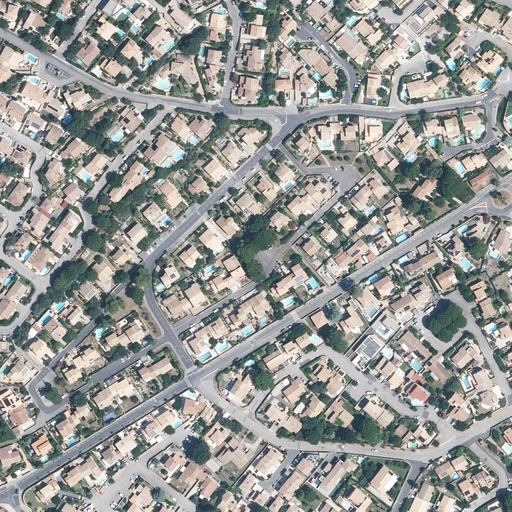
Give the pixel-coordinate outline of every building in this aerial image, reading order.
[(62,0),(57,9),(66,14),(70,8),(73,3),(74,4),(76,5),(78,1),(76,0),(62,0)] [(124,7),(115,0),(108,0),(101,10),(104,12),(110,16),(124,7)] [(177,1),(175,0),(170,0),(168,3),(172,6),(170,8),(173,10),(169,14),(176,19),(177,21),(177,22),(182,26),(184,24),(186,21),(188,24),(191,20),(173,5),(177,1)] [(326,13),(327,12),(315,0),(314,0),(307,8),(319,20),(323,15),(326,13)] [(352,0),(349,2),(356,11),(359,8),(360,9),(365,4),(367,7),(374,0),(352,0)] [(472,7),(464,0),(462,0),(459,3),(460,3),(455,9),(456,11),(453,15),(460,21),(464,18),(463,16),(472,7)] [(18,6),(9,4),(5,1),(0,10),(4,12),(3,16),(15,18),(15,15),(16,15),(18,6)] [(144,8),(141,5),(130,16),(134,20),(137,17),(141,22),(151,12),(145,6),(144,8)] [(433,10),(428,5),(424,9),(419,14),(418,15),(426,22),(430,19),(429,18),(431,16),(432,17),(435,13),(437,15),(440,18),(445,12),(437,6),(433,10)] [(474,9),(472,7),(463,16),(464,18),(469,12),(470,13),(474,9)] [(319,20),(307,8),(305,10),(316,22),(319,20)] [(500,14),(493,10),(492,11),(486,8),(479,19),(479,20),(484,23),(485,23),(486,21),(493,25),(496,27),(500,23),(496,20),(497,18),(500,14)] [(22,16),(18,23),(22,26),(25,21),(30,24),(32,22),(37,25),(36,26),(42,30),(47,20),(36,13),(35,14),(31,11),(27,19),(22,16)] [(224,15),(213,13),(212,14),(210,26),(223,28),(225,28),(226,22),(225,20),(223,19),(224,15)] [(263,15),(251,13),(251,17),(250,19),(250,20),(249,19),(248,24),(261,26),(263,15)] [(323,15),(320,18),(326,25),(325,26),(322,29),(328,34),(337,25),(326,13),(323,15)] [(437,15),(435,13),(432,17),(431,16),(429,18),(430,19),(426,22),(418,15),(416,16),(426,26),(437,15)] [(296,23),(287,14),(282,19),(283,20),(281,21),(282,23),(281,24),(282,26),(280,28),(278,34),(282,37),(296,23)] [(107,20),(101,16),(98,21),(102,24),(100,26),(98,29),(96,32),(107,40),(116,28),(107,20)] [(511,17),(510,16),(506,21),(504,18),(502,21),(500,23),(496,27),(499,30),(501,28),(504,31),(509,35),(507,37),(511,41),(511,40),(511,17)] [(375,32),(362,19),(354,27),(365,38),(365,37),(372,44),(383,33),(378,28),(375,32)] [(30,24),(25,21),(22,26),(22,27),(27,29),(30,25),(30,24)] [(297,24),(296,23),(282,37),(283,38),(297,24)] [(261,26),(248,24),(248,28),(251,28),(250,35),(264,37),(266,26),(261,26)] [(167,31),(161,25),(156,26),(145,39),(155,48),(166,35),(167,36),(170,33),(167,30),(167,31)] [(223,28),(210,26),(209,30),(205,29),(203,38),(209,39),(216,40),(217,34),(218,32),(224,33),(225,28),(223,28)] [(353,39),(346,31),(337,40),(349,52),(357,43),(353,39)] [(408,43),(399,35),(394,40),(395,41),(392,45),(394,47),(392,50),(399,57),(402,54),(401,53),(404,50),(405,49),(404,47),(408,43)] [(465,43),(457,36),(454,40),(444,49),(452,57),(458,52),(457,50),(461,45),(462,46),(465,43)] [(140,48),(130,39),(127,42),(120,51),(129,58),(131,55),(132,55),(133,56),(140,48)] [(349,52),(337,40),(335,41),(341,47),(347,53),(349,52)] [(59,46),(53,42),(50,45),(57,50),(59,46)] [(100,50),(91,42),(88,46),(85,50),(83,48),(82,47),(76,55),(87,65),(100,50)] [(353,59),(354,58),(359,63),(365,57),(363,55),(367,52),(357,43),(349,52),(347,53),(353,59)] [(243,55),(260,58),(261,49),(257,48),(257,46),(245,44),(243,55)] [(22,56),(5,46),(0,55),(0,62),(1,63),(9,67),(11,64),(16,67),(19,62),(16,60),(17,59),(19,61),(22,56)] [(220,50),(208,48),(206,64),(209,64),(219,66),(220,61),(219,61),(219,58),(220,50)] [(310,51),(309,49),(301,49),(297,53),(309,64),(310,63),(317,56),(319,55),(313,48),(312,49),(310,51)] [(392,50),(390,48),(387,51),(386,50),(375,60),(384,69),(394,59),(396,61),(399,57),(392,50)] [(155,49),(152,53),(159,59),(162,55),(155,49)] [(292,54),(289,51),(287,49),(279,56),(281,59),(279,61),(286,67),(287,66),(290,69),(295,64),(288,57),(292,54)] [(503,59),(495,53),(494,54),(489,49),(487,52),(485,51),(481,56),(485,59),(487,56),(490,59),(486,62),(482,59),(480,62),(479,61),(476,64),(483,70),(485,67),(489,71),(491,72),(495,68),(494,67),(498,62),(499,63),(503,59)] [(188,68),(190,56),(177,54),(176,59),(175,59),(175,61),(172,61),(171,60),(157,71),(162,76),(170,70),(170,71),(182,73),(183,72),(191,84),(198,79),(190,68),(189,68),(188,68)] [(260,58),(243,55),(243,60),(246,61),(247,61),(246,67),(259,69),(260,63),(262,63),(263,58),(262,58),(260,58)] [(328,66),(321,59),(321,60),(317,56),(310,63),(314,67),(313,67),(323,77),(333,68),(330,65),(328,66)] [(122,67),(115,60),(113,61),(111,59),(109,61),(106,58),(100,65),(103,69),(104,68),(111,74),(114,76),(122,67)] [(10,74),(11,75),(14,70),(9,67),(1,63),(0,64),(0,82),(5,86),(8,82),(6,81),(8,78),(10,74)] [(467,70),(465,69),(467,66),(463,63),(458,70),(461,72),(458,75),(463,79),(462,81),(466,85),(470,80),(473,76),(478,80),(482,75),(470,66),(467,70)] [(219,66),(209,64),(210,67),(207,68),(204,69),(207,76),(209,82),(212,81),(213,82),(217,80),(215,73),(214,71),(218,70),(219,69),(219,66)] [(304,66),(296,73),(300,77),(303,73),(307,69),(304,66)] [(335,71),(333,68),(323,77),(322,78),(329,85),(334,80),(336,78),(334,75),(332,74),(334,72),(335,71)] [(182,73),(170,71),(170,70),(162,76),(163,78),(171,73),(181,74),(189,85),(191,84),(183,72),(182,73)] [(313,83),(303,73),(300,77),(300,79),(295,80),(295,90),(300,90),(302,89),(302,91),(306,91),(313,83)] [(381,74),(368,73),(366,94),(369,95),(374,95),(375,95),(376,85),(378,85),(378,78),(380,79),(381,74)] [(441,74),(439,73),(438,74),(432,77),(427,81),(423,82),(426,92),(430,91),(429,90),(432,88),(439,83),(441,86),(446,82),(444,79),(441,74)] [(241,89),(256,92),(258,81),(243,78),(242,86),(241,89)] [(423,82),(422,78),(414,80),(414,82),(412,82),(412,81),(406,82),(409,97),(415,96),(415,97),(427,94),(426,92),(423,82)] [(44,90),(27,81),(21,94),(27,97),(27,96),(38,102),(38,101),(43,103),(44,100),(48,94),(43,91),(44,90)] [(291,81),(275,81),(276,91),(286,90),(286,93),(291,92),(291,81)] [(85,94),(83,89),(78,92),(77,91),(70,95),(68,91),(63,93),(68,104),(72,102),(75,107),(77,107),(78,109),(83,107),(81,104),(91,98),(88,92),(85,94)] [(255,100),(256,92),(241,89),(240,89),(239,97),(242,98),(255,100)] [(62,103),(52,97),(55,92),(50,90),(48,94),(44,100),(48,103),(45,109),(59,117),(61,114),(63,109),(64,109),(64,108),(60,106),(62,103)] [(26,109),(11,101),(7,107),(4,111),(10,115),(9,117),(13,120),(14,117),(20,120),(26,109)] [(136,117),(133,114),(134,113),(127,106),(122,112),(125,115),(120,121),(131,132),(140,122),(135,117),(136,117)] [(45,120),(30,112),(24,123),(27,125),(28,124),(39,131),(42,126),(45,120)] [(479,117),(473,113),(461,116),(464,128),(472,126),(473,128),(479,127),(479,117)] [(188,126),(177,116),(174,120),(175,120),(176,121),(171,126),(170,127),(183,139),(191,129),(188,126)] [(460,133),(456,116),(451,117),(451,118),(443,120),(445,126),(441,127),(443,134),(443,136),(447,135),(447,134),(453,132),(453,134),(460,133)] [(210,126),(202,118),(200,121),(199,122),(194,119),(188,126),(191,129),(202,139),(207,134),(204,132),(210,126)] [(437,126),(435,118),(422,121),(424,134),(434,132),(434,133),(434,134),(439,133),(439,134),(443,134),(441,127),(441,125),(437,126)] [(80,125),(75,121),(70,127),(76,131),(80,125)] [(120,128),(114,122),(104,130),(110,137),(120,128)] [(354,125),(340,126),(340,122),(335,123),(335,133),(340,133),(340,136),(350,136),(354,136),(354,125)] [(63,130),(53,125),(49,123),(45,130),(49,132),(45,138),(50,141),(51,140),(54,141),(57,141),(63,130)] [(335,123),(329,123),(329,126),(326,127),(326,125),(317,125),(318,131),(321,131),(321,137),(330,137),(330,134),(335,133),(335,123)] [(376,126),(369,126),(369,124),(365,124),(365,141),(372,140),(372,136),(377,136),(377,132),(381,132),(382,126),(376,126)] [(402,124),(397,130),(401,134),(406,129),(402,124)] [(261,135),(254,127),(250,128),(248,129),(246,127),(242,127),(238,132),(241,134),(239,135),(249,146),(261,135)] [(316,134),(313,128),(308,131),(311,137),(316,134)] [(415,138),(408,131),(403,136),(401,137),(404,140),(401,143),(399,141),(395,144),(403,152),(407,149),(406,148),(409,145),(409,144),(415,138)] [(176,145),(162,133),(158,137),(158,138),(157,139),(156,138),(153,142),(157,145),(157,146),(167,155),(176,145)] [(310,143),(301,135),(297,138),(299,139),(297,140),(295,143),(301,150),(300,152),(302,154),(303,154),(308,149),(306,146),(310,143)] [(10,141),(2,137),(1,140),(0,138),(0,147),(0,148),(4,150),(3,152),(7,154),(6,155),(10,158),(15,149),(11,146),(11,145),(9,143),(10,141)] [(420,143),(415,138),(409,144),(409,145),(411,147),(413,149),(420,143)] [(84,148),(75,139),(72,142),(73,144),(68,148),(68,147),(63,151),(62,151),(60,155),(66,159),(68,156),(66,155),(69,152),(74,157),(84,148)] [(242,153),(231,141),(227,145),(228,145),(221,152),(231,162),(236,157),(237,158),(242,153)] [(378,150),(375,145),(368,151),(370,154),(378,150)] [(167,155),(157,146),(154,150),(153,150),(149,146),(143,153),(151,160),(153,158),(160,165),(169,156),(167,155)] [(510,156),(504,148),(495,155),(489,160),(495,168),(499,165),(500,165),(507,159),(510,156)] [(30,154),(23,150),(19,151),(15,149),(13,152),(10,158),(9,160),(14,162),(16,159),(23,163),(24,164),(27,159),(30,154)] [(382,149),(372,154),(377,164),(383,161),(387,158),(389,161),(386,164),(391,169),(398,162),(393,157),(386,150),(384,152),(382,149)] [(107,159),(99,153),(97,154),(91,161),(85,167),(91,174),(92,174),(99,167),(100,168),(107,159)] [(487,161),(481,153),(477,156),(476,154),(476,153),(472,156),(470,157),(470,155),(461,160),(467,169),(475,164),(476,166),(477,168),(487,161)] [(62,163),(54,158),(52,161),(51,161),(46,168),(48,169),(45,173),(44,174),(48,180),(51,184),(59,180),(54,172),(56,169),(58,170),(62,163)] [(226,172),(214,158),(204,168),(216,181),(226,172)] [(143,166),(135,159),(128,167),(129,168),(122,175),(128,180),(134,184),(142,175),(140,172),(140,170),(143,166)] [(509,162),(507,159),(500,165),(502,168),(509,162)] [(293,173),(280,160),(277,163),(280,166),(278,168),(279,169),(274,173),(283,182),(287,179),(293,173)] [(100,168),(99,167),(92,174),(93,175),(97,172),(100,168)] [(446,172),(440,167),(437,171),(437,173),(444,177),(446,173),(447,173),(446,172)] [(155,172),(151,169),(147,175),(150,178),(155,172)] [(179,175),(175,170),(170,174),(175,179),(179,175)] [(489,178),(484,171),(469,180),(473,188),(489,178)] [(10,178),(1,172),(0,173),(0,187),(1,188),(2,188),(10,178)] [(295,175),(293,173),(287,179),(289,181),(295,175)] [(444,177),(437,173),(433,178),(440,182),(444,177)] [(128,186),(125,184),(128,180),(122,175),(118,179),(120,180),(116,185),(115,184),(108,193),(110,195),(109,198),(113,201),(115,199),(117,200),(121,194),(122,195),(128,186)] [(440,182),(433,178),(431,176),(428,180),(426,178),(420,186),(418,185),(412,193),(421,200),(427,191),(430,193),(435,186),(437,187),(440,182)] [(193,192),(197,192),(202,187),(203,188),(206,191),(209,188),(199,177),(191,184),(190,185),(189,188),(193,192)] [(270,185),(264,178),(260,182),(261,183),(258,186),(262,191),(261,192),(270,201),(276,194),(270,188),(268,186),(269,185),(270,185)] [(385,189),(374,178),(373,180),(372,179),(368,182),(370,184),(368,186),(364,190),(367,193),(369,195),(373,192),(376,196),(379,193),(380,195),(382,192),(385,189)] [(128,180),(125,184),(128,186),(131,188),(134,184),(128,180)] [(82,191),(73,181),(63,191),(68,196),(72,201),(75,199),(75,198),(82,191)] [(318,202),(323,198),(321,196),(328,190),(319,181),(314,186),(310,182),(304,188),(308,192),(305,196),(312,203),(315,200),(318,202)] [(334,187),(328,181),(325,185),(330,191),(334,187)] [(28,188),(20,182),(10,195),(11,203),(23,201),(23,200),(22,197),(28,188)] [(177,191),(168,183),(161,190),(166,195),(168,198),(166,200),(173,208),(177,204),(176,202),(180,199),(175,193),(177,191)] [(367,193),(364,190),(362,187),(349,199),(359,209),(368,201),(365,199),(363,197),(367,193)] [(261,208),(246,192),(243,195),(243,196),(236,203),(244,212),(249,207),(252,208),(256,213),(261,208)] [(56,200),(49,195),(47,198),(46,197),(40,206),(42,208),(47,211),(56,200)] [(308,206),(311,203),(305,196),(304,195),(300,198),(297,195),(286,206),(295,215),(301,209),(306,204),(308,206)] [(403,202),(397,196),(394,199),(395,200),(394,201),(398,206),(403,202)] [(162,212),(153,203),(150,205),(149,207),(142,213),(150,222),(155,217),(157,220),(158,220),(164,214),(162,212)] [(356,220),(343,206),(339,210),(343,214),(345,216),(343,217),(341,217),(340,216),(337,219),(346,229),(356,220)] [(404,222),(398,212),(400,211),(397,206),(390,209),(391,211),(385,215),(389,221),(388,222),(392,229),(391,230),(390,230),(393,235),(404,228),(402,224),(404,222)] [(47,211),(42,208),(39,211),(45,216),(48,218),(51,214),(47,211)] [(45,216),(39,211),(37,215),(33,219),(29,224),(34,227),(39,231),(46,222),(43,219),(45,216)] [(78,217),(70,211),(58,227),(68,234),(70,231),(69,230),(74,224),(77,226),(80,221),(78,217)] [(288,222),(277,211),(269,218),(271,220),(269,222),(273,226),(275,224),(276,225),(279,222),(280,220),(282,223),(284,224),(285,225),(288,222)] [(231,216),(229,215),(228,215),(226,216),(224,218),(221,214),(215,220),(228,234),(232,231),(234,233),(239,228),(232,221),(232,220),(232,219),(232,217),(231,216)] [(418,221),(413,215),(412,215),(408,218),(413,225),(418,221)] [(377,226),(371,219),(356,232),(356,233),(360,237),(364,233),(366,232),(367,233),(368,234),(377,226)] [(337,234),(326,222),(323,225),(320,223),(322,225),(325,228),(320,232),(329,242),(337,234)] [(147,232),(137,223),(127,233),(130,236),(130,237),(129,237),(135,243),(147,232)] [(480,229),(478,225),(466,232),(472,242),(473,243),(481,238),(479,234),(477,231),(478,230),(480,229)] [(39,231),(34,227),(31,231),(38,236),(41,232),(39,231)] [(68,234),(58,227),(48,239),(53,243),(50,245),(57,250),(63,241),(62,240),(61,240),(63,236),(64,237),(67,239),(70,236),(68,234)] [(213,233),(207,227),(197,236),(206,246),(208,244),(212,249),(219,242),(212,234),(213,233)] [(507,246),(510,239),(508,238),(510,234),(502,229),(492,247),(503,253),(507,246)] [(34,238),(24,231),(22,234),(20,233),(14,241),(17,244),(16,246),(20,249),(22,246),(24,248),(30,240),(32,241),(34,238)] [(329,242),(320,232),(319,234),(328,243),(329,242)] [(360,237),(356,233),(351,238),(354,242),(360,237)] [(380,249),(388,245),(381,233),(375,237),(377,240),(375,241),(380,249)] [(472,242),(466,233),(463,235),(468,244),(472,242)] [(469,250),(456,235),(452,239),(454,241),(455,242),(452,245),(451,244),(450,243),(445,247),(453,256),(461,249),(464,253),(469,250)] [(369,248),(361,238),(335,260),(342,268),(353,259),(352,258),(356,254),(361,250),(363,253),(369,248)] [(318,247),(311,239),(306,243),(302,247),(309,255),(315,250),(318,247)] [(24,248),(22,246),(20,249),(16,246),(17,244),(14,241),(11,245),(23,254),(26,249),(24,248)] [(200,254),(192,245),(186,251),(183,253),(182,252),(178,256),(189,266),(195,260),(194,259),(200,254)] [(31,263),(41,249),(37,246),(27,260),(31,263)] [(50,251),(43,246),(31,263),(41,271),(45,266),(45,263),(50,257),(50,256),(47,254),(50,251)] [(124,253),(119,247),(113,252),(115,253),(112,256),(119,263),(123,259),(124,260),(125,260),(124,259),(127,256),(130,259),(133,256),(127,250),(124,253)] [(363,253),(361,250),(356,254),(352,258),(353,259),(354,261),(360,256),(363,253)] [(441,261),(435,251),(431,253),(432,254),(424,258),(423,257),(419,259),(424,270),(441,261)] [(371,261),(377,257),(372,252),(366,256),(371,261)] [(248,277),(234,255),(223,262),(231,275),(227,277),(233,287),(237,284),(236,281),(237,280),(239,282),(248,277)] [(363,267),(359,260),(354,264),(358,270),(363,267)] [(424,270),(419,260),(411,264),(411,263),(403,267),(405,271),(407,270),(411,276),(424,270)] [(111,270),(102,261),(99,264),(96,262),(90,268),(94,272),(95,271),(98,274),(96,276),(101,280),(107,273),(111,270)] [(179,275),(171,262),(167,264),(168,266),(166,267),(163,268),(166,272),(164,273),(164,274),(160,277),(165,286),(169,283),(168,281),(170,279),(171,280),(179,275)] [(303,271),(298,263),(290,267),(293,272),(286,277),(291,286),(304,278),(305,279),(308,277),(304,271),(303,271)] [(9,271),(2,266),(0,267),(0,276),(2,278),(4,279),(9,271)] [(330,284),(335,280),(325,267),(320,271),(330,284)] [(448,277),(454,273),(450,268),(435,277),(443,290),(452,284),(449,280),(448,277)] [(109,279),(107,277),(109,275),(107,273),(101,280),(104,284),(109,279)] [(223,280),(219,274),(216,277),(208,281),(215,292),(226,285),(228,289),(233,287),(227,277),(223,280)] [(389,289),(394,287),(387,275),(373,284),(381,296),(390,291),(389,289)] [(291,286),(286,277),(276,283),(273,284),(274,286),(270,289),(273,294),(277,291),(279,295),(288,289),(287,288),(291,286)] [(89,280),(87,278),(81,285),(84,288),(89,283),(88,282),(89,280)] [(27,287),(17,280),(5,296),(12,301),(18,294),(21,296),(27,287)] [(487,298),(483,289),(486,287),(482,280),(469,286),(472,292),(473,291),(477,298),(475,299),(477,303),(479,302),(487,298)] [(205,298),(195,282),(191,285),(191,286),(184,290),(187,296),(183,299),(188,306),(192,304),(193,305),(194,306),(198,304),(198,303),(205,298)] [(97,291),(89,283),(84,288),(81,285),(75,291),(76,293),(77,294),(79,293),(77,292),(79,291),(88,300),(97,291)] [(408,295),(414,306),(423,301),(421,299),(424,297),(429,294),(423,283),(411,291),(412,292),(408,295)] [(379,301),(365,288),(356,297),(364,306),(370,299),(376,305),(379,301)] [(270,307),(261,292),(254,296),(255,297),(249,301),(248,300),(244,302),(249,312),(254,309),(257,314),(264,310),(270,307)] [(164,293),(157,297),(160,302),(162,300),(160,298),(165,295),(164,293)] [(179,301),(174,293),(162,301),(164,306),(167,305),(173,316),(184,309),(184,311),(189,308),(188,306),(183,299),(179,301)] [(408,295),(407,295),(402,298),(390,305),(391,306),(397,312),(402,309),(405,313),(409,310),(408,309),(414,306),(408,295)] [(17,305),(12,301),(5,296),(2,300),(3,302),(0,306),(0,317),(2,319),(4,316),(7,318),(17,305)] [(495,313),(487,298),(479,302),(481,306),(480,307),(483,312),(486,317),(495,313)] [(348,301),(351,305),(346,308),(350,314),(350,315),(344,319),(339,322),(344,331),(349,328),(356,324),(357,326),(362,323),(354,310),(357,307),(352,299),(348,301)] [(249,312),(244,302),(236,307),(238,311),(230,316),(236,326),(241,323),(240,321),(247,317),(245,314),(249,312)] [(82,312),(77,307),(75,310),(71,306),(67,309),(68,310),(64,315),(74,324),(77,320),(76,319),(80,315),(79,315),(82,312)] [(53,317),(56,314),(49,307),(46,311),(53,317)] [(327,318),(322,310),(311,317),(317,328),(327,322),(329,325),(335,322),(331,316),(327,318)] [(382,312),(370,326),(374,330),(382,322),(390,329),(387,333),(390,335),(398,326),(382,312)] [(59,324),(53,317),(44,326),(58,340),(65,332),(58,325),(59,324)] [(219,318),(202,328),(208,337),(212,335),(213,337),(221,332),(222,333),(226,330),(219,318)] [(42,329),(35,323),(33,325),(39,332),(42,329)] [(143,334),(136,323),(130,327),(128,325),(123,328),(125,330),(125,331),(121,334),(127,343),(130,341),(131,341),(143,334)] [(511,334),(511,333),(507,324),(505,325),(499,328),(497,329),(499,333),(501,333),(502,335),(500,336),(502,340),(511,334)] [(30,327),(26,333),(32,337),(37,330),(30,327)] [(208,337),(202,328),(194,333),(196,337),(189,342),(197,354),(201,351),(200,349),(206,344),(205,342),(203,340),(208,337)] [(417,339),(415,341),(413,338),(414,337),(408,330),(397,341),(401,345),(403,342),(411,350),(420,342),(417,339)] [(121,334),(116,336),(114,332),(101,340),(106,347),(110,345),(113,343),(113,344),(114,343),(115,344),(119,342),(122,346),(127,343),(121,334)] [(310,340),(305,332),(295,339),(296,341),(293,344),(298,351),(302,349),(301,348),(300,346),(310,340)] [(143,334),(131,341),(131,342),(132,343),(133,342),(139,339),(139,340),(145,336),(143,334)] [(372,340),(368,336),(355,351),(359,354),(362,351),(370,358),(381,346),(373,339),(372,340)] [(48,348),(38,338),(35,341),(34,342),(33,341),(28,346),(40,358),(45,352),(44,352),(48,348)] [(293,344),(291,340),(283,346),(284,348),(280,351),(285,359),(289,357),(288,354),(292,351),(294,353),(298,351),(293,344)] [(432,356),(420,342),(411,350),(418,358),(419,357),(428,366),(436,359),(432,356)] [(460,368),(472,356),(471,355),(475,351),(472,348),(466,343),(463,347),(464,348),(458,354),(457,352),(451,359),(460,368)] [(82,367),(87,364),(85,362),(92,357),(93,358),(94,357),(94,356),(98,354),(92,345),(79,353),(81,355),(77,357),(82,367)] [(475,359),(480,354),(473,347),(472,348),(475,351),(471,355),(472,356),(475,359)] [(280,351),(279,349),(263,358),(269,368),(276,364),(276,365),(285,359),(280,351)] [(417,357),(411,350),(409,353),(415,359),(417,357)] [(436,359),(441,354),(437,351),(432,356),(436,359)] [(93,358),(92,357),(85,362),(87,364),(99,356),(98,354),(94,356),(94,357),(93,358)] [(444,358),(441,354),(436,359),(439,363),(444,358)] [(173,367),(166,356),(162,359),(162,360),(156,364),(155,363),(151,366),(155,372),(157,375),(161,372),(162,374),(173,367)] [(76,366),(73,368),(72,368),(69,370),(68,369),(67,368),(62,371),(70,383),(86,373),(82,367),(77,357),(73,360),(76,366)] [(394,366),(383,357),(376,365),(388,374),(394,366)] [(31,371),(18,358),(13,363),(15,365),(10,370),(11,371),(7,375),(11,379),(13,378),(16,380),(17,379),(20,376),(22,378),(25,375),(27,376),(31,371)] [(439,363),(436,359),(428,366),(428,367),(432,371),(438,378),(441,381),(450,373),(439,363)] [(323,381),(332,371),(329,368),(328,369),(327,371),(323,367),(319,364),(313,372),(323,381)] [(462,373),(453,364),(451,366),(460,375),(462,373)] [(151,366),(147,368),(145,365),(138,370),(143,379),(151,375),(155,372),(151,366)] [(403,379),(395,372),(398,369),(394,366),(388,374),(385,377),(392,383),(393,382),(397,386),(403,379)] [(254,379),(258,373),(250,367),(246,372),(248,373),(245,378),(237,372),(236,373),(233,371),(232,373),(239,378),(249,386),(253,389),(256,384),(256,383),(258,381),(257,380),(254,379)] [(484,371),(482,368),(475,372),(472,373),(475,378),(478,383),(474,385),(476,388),(477,390),(485,386),(490,383),(491,383),(488,378),(487,379),(484,371)] [(411,377),(415,372),(412,369),(406,376),(409,379),(411,377)] [(333,395),(343,384),(337,379),(340,376),(333,370),(332,371),(327,377),(330,380),(324,387),(333,395)] [(415,372),(411,377),(415,381),(418,378),(423,383),(425,381),(416,371),(415,372)] [(438,378),(432,371),(429,374),(436,381),(438,378)] [(305,385),(298,377),(291,383),(292,384),(282,392),(289,400),(302,390),(301,389),(305,385)] [(129,384),(125,378),(118,383),(117,381),(108,386),(116,399),(120,396),(120,397),(124,394),(125,395),(133,391),(132,389),(134,388),(131,383),(129,384)] [(249,386),(239,378),(229,391),(237,397),(239,394),(241,391),(244,393),(249,386)] [(420,400),(422,399),(423,397),(425,399),(429,396),(414,382),(406,391),(409,394),(410,393),(413,396),(414,395),(416,397),(420,400)] [(498,400),(494,393),(491,391),(492,388),(490,383),(485,386),(477,390),(482,399),(484,403),(489,404),(493,402),(498,400)] [(116,399),(108,386),(98,393),(99,394),(97,395),(93,398),(100,409),(116,399)] [(279,386),(272,390),(275,395),(282,390),(279,386)] [(11,394),(9,390),(0,395),(0,399),(1,400),(3,399),(8,406),(10,410),(22,403),(20,398),(17,400),(16,401),(11,394)] [(458,403),(462,398),(454,392),(448,400),(452,403),(451,404),(454,407),(449,413),(452,416),(452,415),(461,406),(458,403)] [(311,400),(322,409),(325,404),(314,394),(310,399),(311,400)] [(292,404),(299,398),(297,395),(289,400),(292,404)] [(198,411),(199,405),(194,404),(195,401),(185,399),(183,409),(192,412),(192,413),(197,414),(198,411)] [(202,402),(200,400),(199,405),(198,411),(201,413),(200,415),(203,416),(210,422),(217,413),(202,402)] [(313,419),(322,409),(311,400),(309,403),(306,406),(308,408),(304,412),(308,415),(313,419)] [(354,417),(341,406),(341,405),(335,400),(333,402),(329,407),(335,411),(329,419),(333,422),(337,417),(342,421),(347,425),(354,417)] [(373,417),(381,408),(375,403),(374,404),(369,400),(362,408),(373,417)] [(26,414),(23,409),(25,407),(22,403),(10,410),(7,412),(10,416),(12,415),(16,422),(18,426),(29,419),(26,414)] [(92,415),(85,403),(80,406),(79,404),(75,407),(77,409),(73,411),(74,413),(70,415),(76,424),(80,421),(77,416),(80,414),(81,416),(83,414),(86,419),(92,415)] [(283,418),(286,413),(283,411),(282,412),(271,405),(265,413),(279,423),(283,418)] [(463,420),(469,414),(460,406),(452,415),(455,418),(458,415),(463,420)] [(384,427),(393,417),(388,413),(387,414),(384,411),(385,410),(382,407),(381,408),(373,417),(384,427)] [(175,420),(168,409),(153,420),(154,420),(161,430),(164,428),(163,426),(168,422),(169,424),(175,420)] [(303,424),(290,415),(290,416),(286,414),(283,418),(279,423),(291,432),(293,430),(296,433),(303,424)] [(76,424),(70,415),(55,425),(64,439),(77,431),(74,427),(76,425),(76,424)] [(161,430),(154,420),(151,422),(146,426),(147,427),(148,428),(142,432),(146,437),(149,435),(150,437),(157,433),(157,434),(161,431),(161,430)] [(219,427),(215,424),(204,436),(208,439),(210,437),(218,444),(228,433),(224,430),(221,433),(217,429),(219,427)] [(412,433),(405,427),(405,428),(400,424),(394,431),(402,438),(398,444),(401,446),(412,433)] [(20,432),(17,426),(12,430),(16,437),(20,434),(19,432),(20,432)] [(425,433),(418,426),(412,433),(423,443),(429,436),(425,433)] [(511,428),(511,429),(509,427),(503,431),(505,434),(511,442),(511,428)] [(51,445),(44,433),(40,435),(41,436),(39,438),(30,443),(37,454),(41,452),(46,448),(51,445)] [(128,448),(134,443),(128,435),(115,444),(119,449),(122,454),(129,449),(128,448)] [(246,454),(238,446),(240,444),(232,438),(227,443),(234,449),(232,452),(228,449),(220,457),(226,462),(229,459),(231,457),(241,467),(253,454),(249,450),(246,454)] [(12,449),(10,445),(0,448),(0,452),(0,453),(0,452),(0,457),(2,464),(4,463),(5,465),(21,459),(18,450),(9,453),(8,451),(12,449)] [(113,451),(110,447),(101,453),(104,458),(109,464),(114,461),(113,460),(116,458),(112,451),(113,451)] [(228,449),(226,447),(217,457),(224,464),(226,462),(220,457),(228,449)] [(263,457),(272,464),(273,465),(275,461),(276,459),(277,460),(281,454),(276,451),(275,453),(271,449),(266,454),(263,457)] [(185,461),(175,454),(172,458),(169,456),(163,464),(172,470),(178,463),(181,466),(185,461)] [(303,457),(296,466),(297,467),(300,463),(302,464),(303,462),(309,454),(308,454),(305,458),(303,457)] [(316,455),(309,454),(303,462),(302,464),(300,463),(297,467),(306,474),(316,461),(316,455)] [(467,463),(462,454),(451,461),(456,470),(467,463)] [(241,467),(231,457),(229,459),(240,468),(241,467)] [(263,457),(255,467),(264,475),(268,471),(266,469),(268,467),(269,468),(272,464),(263,457)] [(338,458),(336,461),(337,462),(345,469),(348,472),(354,464),(347,458),(344,462),(338,458)] [(101,472),(93,460),(88,464),(87,462),(81,466),(79,464),(76,466),(82,475),(83,477),(90,472),(92,470),(94,473),(96,476),(101,472)] [(456,470),(451,461),(450,460),(447,462),(435,470),(440,479),(456,470)] [(339,476),(345,469),(337,462),(334,467),(329,462),(326,466),(339,476)] [(204,473),(190,463),(179,477),(186,482),(189,479),(190,477),(193,479),(195,476),(199,479),(204,473)] [(384,494),(398,477),(394,473),(392,475),(386,471),(388,469),(383,465),(369,482),(384,494)] [(76,466),(67,473),(68,475),(64,478),(69,485),(76,480),(82,475),(76,466)] [(333,484),(339,476),(326,466),(323,469),(328,473),(325,478),(333,484)] [(284,473),(289,477),(298,484),(303,477),(295,470),(292,474),(287,469),(284,473)] [(479,482),(480,484),(485,481),(487,483),(488,486),(493,483),(489,474),(486,475),(483,470),(471,477),(476,484),(479,482)] [(207,498),(218,484),(204,473),(199,479),(203,482),(201,486),(204,488),(203,489),(200,493),(207,498)] [(254,476),(249,473),(239,486),(243,490),(246,486),(248,488),(254,481),(252,480),(254,476)] [(476,484),(471,477),(469,473),(465,475),(467,479),(458,484),(466,497),(475,492),(475,493),(479,490),(476,484)] [(327,491),(333,484),(325,478),(320,474),(317,477),(322,481),(319,485),(327,491)] [(298,484),(289,477),(284,484),(292,491),(298,484)] [(60,488),(55,480),(51,483),(57,490),(60,488)] [(427,501),(434,486),(424,482),(419,493),(418,492),(416,496),(427,501)] [(54,492),(48,484),(39,490),(41,493),(38,495),(42,501),(44,501),(50,498),(49,496),(54,492)] [(154,496),(139,484),(136,489),(140,492),(137,496),(134,494),(132,497),(139,502),(141,499),(148,504),(154,496)] [(290,494),(292,491),(284,484),(278,491),(286,497),(289,493),(290,494)] [(371,500),(355,488),(348,496),(359,504),(357,506),(363,510),(371,500)] [(232,504),(229,501),(233,496),(226,490),(220,498),(222,499),(216,507),(222,511),(223,511),(226,508),(225,507),(226,506),(227,507),(232,510),(235,506),(237,504),(234,501),(232,504)] [(255,491),(250,497),(261,505),(267,497),(262,493),(260,494),(259,493),(258,494),(255,491)] [(442,511),(450,511),(451,511),(450,510),(452,506),(455,499),(444,495),(437,510),(442,511)] [(278,496),(276,499),(269,508),(274,511),(275,511),(282,504),(281,503),(284,500),(278,496)] [(359,504),(348,496),(347,498),(357,506),(359,504)] [(410,511),(424,511),(429,502),(427,501),(416,496),(409,511),(410,511)] [(140,509),(143,505),(139,502),(132,497),(129,500),(131,501),(133,503),(129,507),(127,511),(128,511),(136,511),(139,510),(140,509)] [(337,511),(338,511),(326,503),(320,510),(322,511),(337,511)]
